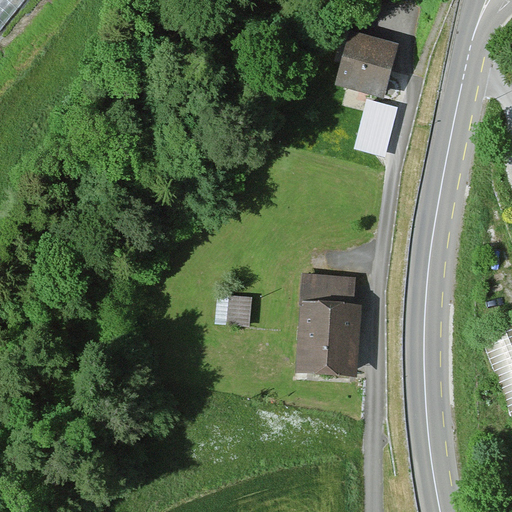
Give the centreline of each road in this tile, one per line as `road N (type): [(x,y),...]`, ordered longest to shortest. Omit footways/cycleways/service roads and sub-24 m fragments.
road 1 (secondary): [(440,511),(424,383),(426,288),(468,53),(487,0)]
road 2 (residential): [(374,511),(378,260),(410,102)]
